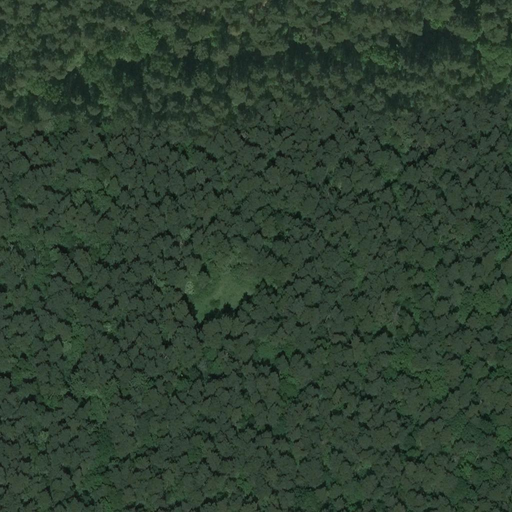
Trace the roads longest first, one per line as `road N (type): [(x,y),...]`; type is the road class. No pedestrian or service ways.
road 1 (track): [(288,37),(0,79)]
road 2 (track): [(511,10),(288,37)]
